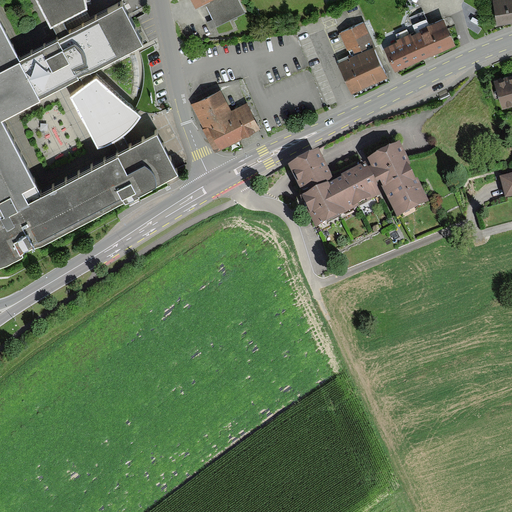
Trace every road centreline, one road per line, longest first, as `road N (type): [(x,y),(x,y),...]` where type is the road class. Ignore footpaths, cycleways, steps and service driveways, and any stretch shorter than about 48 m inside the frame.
road 1 (residential): [(220,183),(288,216),(315,285),(460,225),(490,188)]
road 2 (secondary): [(511,41),(220,183)]
road 3 (secondary): [(220,183),(0,311)]
road 4 (tertiary): [(159,0),(182,112),(220,183)]
